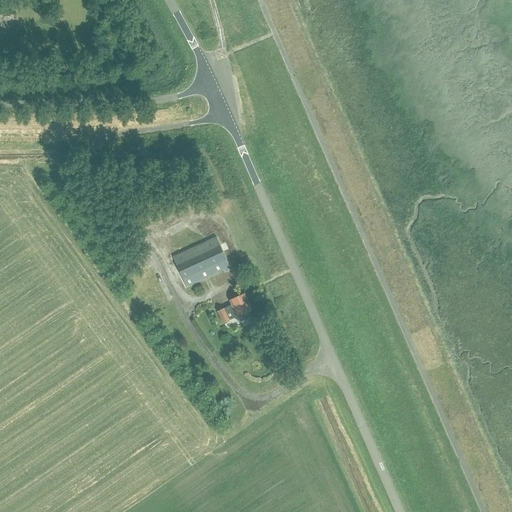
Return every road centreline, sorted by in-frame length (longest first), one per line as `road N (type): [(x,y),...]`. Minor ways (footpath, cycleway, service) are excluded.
road 1 (unclassified): [(399,511),(211,82)]
road 2 (unclassified): [(0,105),(157,101),(211,82)]
